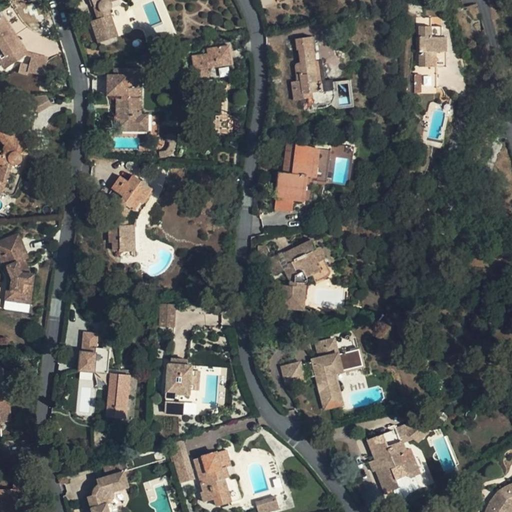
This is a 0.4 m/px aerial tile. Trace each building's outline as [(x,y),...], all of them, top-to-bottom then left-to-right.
[(92,0),(94,5),(99,19),(92,21),(100,44),(113,40),(111,32),(116,30),(110,12),(111,11),(112,10),(112,8),(113,6),(113,4),(112,1),(115,0),(92,0)] [(27,55),(2,17),(0,18),(0,55),(8,67),(27,55)] [(421,67),(421,69),(421,78),(421,87),(421,88),(437,88),(437,73),(432,73),(432,67),(437,67),(446,67),(446,38),(442,37),(442,27),(431,27),(431,18),(420,18),(420,67),(421,67)] [(119,38),(116,30),(111,32),(113,40),(119,38)] [(296,67),(298,77),(300,76),(301,81),(298,81),(291,83),(296,112),(308,110),(306,98),(313,97),(312,93),(324,91),(322,81),(321,81),(317,61),(316,61),(312,37),(297,39),(299,50),(300,50),(302,63),(298,64),(297,65),(296,65),(296,67)] [(234,63),(231,45),(209,49),(209,53),(193,56),(197,82),(211,79),(209,68),(234,63)] [(45,76),(49,61),(32,56),(28,72),(45,76)] [(468,57),(463,58),(466,69),(472,67),(470,58),(468,57)] [(327,80),(323,60),(317,61),(321,81),(322,81),(324,91),(335,89),(333,79),(327,80)] [(100,68),(99,66),(94,67),(95,73),(101,72),(102,73),(104,74),(105,73),(106,73),(107,72),(108,70),(108,68),(107,67),(107,66),(105,65),(104,65),(102,66),(101,67),(100,68)] [(149,131),(149,115),(142,115),(142,69),(118,69),(115,69),(115,75),(109,76),(109,96),(118,96),(118,131),(149,131)] [(412,69),(412,87),(415,87),(416,78),(421,78),(421,69),(412,69)] [(51,105),(45,93),(29,101),(36,113),(51,105)] [(0,171),(0,186),(5,189),(13,165),(14,165),(16,166),(18,165),(21,164),(22,162),(23,160),(24,158),(36,147),(24,132),(25,130),(15,117),(5,125),(15,138),(6,145),(3,152),(1,152),(0,152),(0,167),(1,168),(0,171)] [(163,152),(162,152),(161,156),(164,156),(167,155),(170,154),(173,151),(174,150),(174,148),(175,146),(176,143),(175,138),(175,136),(174,135),(173,134),(171,133),(170,133),(168,134),(167,135),(166,136),(166,138),(166,140),(168,142),(170,142),(171,143),(171,145),(171,146),(169,149),(168,150),(166,151),(163,152)] [(307,152),(296,150),(295,155),(287,154),(285,173),(280,172),(277,198),(304,201),(308,176),(315,177),(318,156),(307,155),(307,152)] [(119,218),(113,216),(113,223),(109,223),(109,241),(113,242),(113,251),(120,251),(120,252),(135,251),(134,226),(128,225),(129,218),(131,212),(134,210),(139,213),(155,190),(135,175),(130,182),(122,176),(113,189),(125,198),(123,199),(119,200),(116,201),(114,204),(116,208),(116,209),(121,211),(119,218)] [(134,226),(135,226),(137,219),(140,213),(139,213),(134,210),(131,212),(129,218),(128,225),(134,226)] [(19,235),(0,242),(0,247),(3,255),(0,255),(9,280),(9,281),(13,282),(11,292),(21,294),(20,303),(31,304),(35,276),(26,274),(21,262),(29,259),(19,235)] [(309,252),(314,250),(309,241),(280,257),(279,255),(264,263),(272,278),(282,273),(286,270),(290,278),(289,285),(289,288),(279,287),(277,310),(302,312),(305,283),(305,279),(310,276),(314,284),(329,276),(330,273),(322,259),(315,262),(309,252)] [(317,249),(314,250),(309,252),(315,262),(322,259),(317,249)] [(6,301),(20,303),(21,294),(11,292),(13,282),(9,281),(6,301)] [(158,327),(174,328),(175,304),(159,303),(158,327)] [(97,372),(97,332),(80,332),(80,372),(97,372)] [(335,373),(356,368),(352,352),(338,355),(335,341),(319,345),(322,359),(315,361),(327,408),(342,404),(335,373)] [(352,352),(356,368),(363,366),(360,350),(352,352)] [(167,360),(165,413),(194,414),(195,403),(171,402),(172,397),(190,397),(192,361),(167,360)] [(304,381),(300,365),(284,369),(288,385),(304,381)] [(4,400),(2,367),(0,366),(0,422),(11,422),(10,400),(4,400)] [(127,419),(131,375),(111,373),(107,417),(127,419)] [(429,434),(416,423),(406,434),(400,428),(397,429),(399,435),(377,443),(375,438),(368,440),(375,461),(377,460),(380,469),(377,471),(385,495),(392,495),(390,491),(399,488),(393,471),(392,466),(397,464),(401,468),(406,474),(411,479),(413,484),(427,479),(421,461),(418,458),(412,452),(409,449),(407,450),(404,442),(412,440),(416,443),(418,442),(424,440),(429,434)] [(406,434),(416,423),(415,423),(400,428),(406,434)] [(190,458),(184,440),(170,445),(175,463),(190,458)] [(419,443),(412,452),(418,458),(425,448),(419,443)] [(231,502),(224,478),(221,468),(226,467),(231,465),(226,449),(194,459),(203,491),(201,491),(204,502),(216,499),(218,506),(231,502)] [(122,471),(118,459),(100,464),(104,477),(122,471)] [(377,460),(375,461),(370,463),(373,472),(377,471),(380,469),(377,460)] [(107,511),(105,504),(109,500),(110,497),(110,494),(110,490),(126,485),(122,471),(104,477),(94,479),(96,485),(96,487),(92,493),(91,494),(85,496),(89,511),(107,511)] [(0,511),(10,511),(16,511),(17,491),(28,492),(25,477),(14,477),(13,490),(0,489),(0,511)] [(69,483),(67,477),(58,479),(59,484),(64,485),(69,483)] [(511,511),(511,484),(506,487),(498,493),(501,496),(496,503),(491,502),(489,511),(486,511),(511,511)] [(255,511),(264,511),(280,508),(277,496),(253,503),(255,511)]
